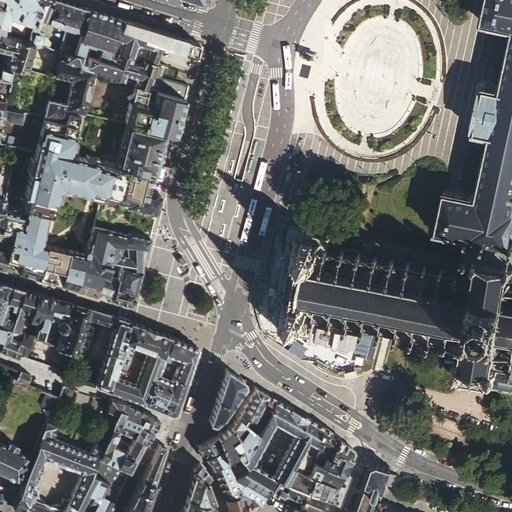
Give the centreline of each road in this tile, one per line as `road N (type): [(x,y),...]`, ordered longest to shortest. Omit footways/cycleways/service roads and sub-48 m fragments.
road 1 (tertiary): [(219,28),(177,203),(180,223),(230,306)]
road 2 (tertiary): [(230,306),(162,511)]
road 3 (tertiary): [(230,306),(263,360),(371,434)]
road 4 (tertiary): [(371,434),(427,466),(511,494)]
